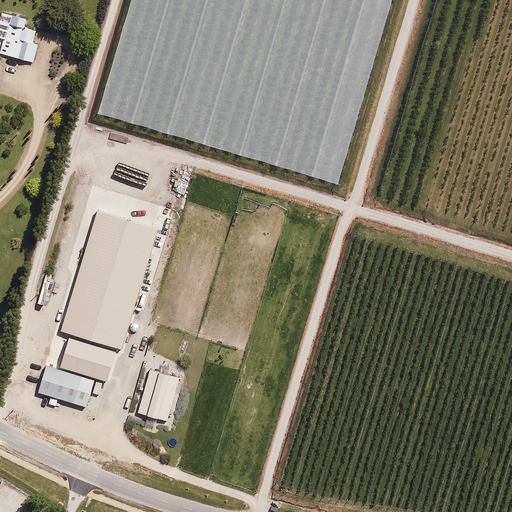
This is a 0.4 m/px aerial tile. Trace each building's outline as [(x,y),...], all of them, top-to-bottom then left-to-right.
[(26,19),(3,12),(0,25),(0,39),(3,40),(0,52),(0,54),(33,64),(38,43),(31,41),(34,29),(24,26),(26,19)] [(105,371),(92,367),(89,374),(103,378),(105,371)] [(92,381),(46,368),(39,393),(85,407),(92,381)] [(180,380),(150,370),(137,414),(167,423),(180,380)] [(103,385),(95,382),(92,390),(101,393),(103,385)]
